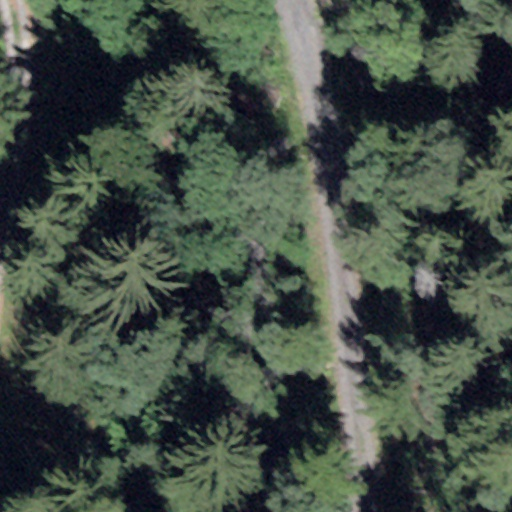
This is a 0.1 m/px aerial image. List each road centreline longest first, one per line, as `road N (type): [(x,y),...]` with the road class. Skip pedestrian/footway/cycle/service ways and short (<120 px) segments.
road 1 (track): [(269,0),(322,145),(365,511)]
road 2 (track): [(0,4),(12,40),(0,185)]
